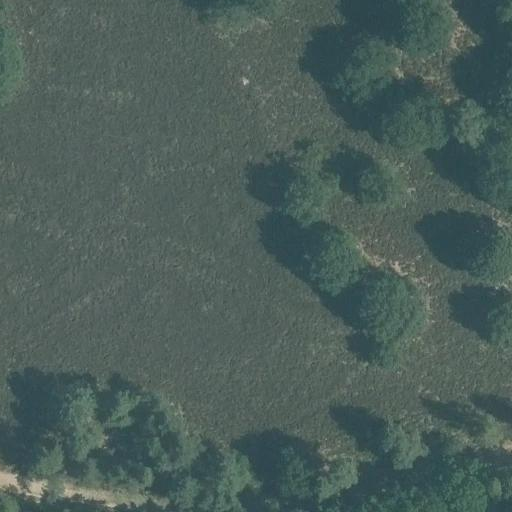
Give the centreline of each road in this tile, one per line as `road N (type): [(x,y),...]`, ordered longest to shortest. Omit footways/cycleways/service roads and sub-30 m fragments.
road 1 (track): [(511,447),(254,511)]
road 2 (track): [(136,511),(0,488)]
